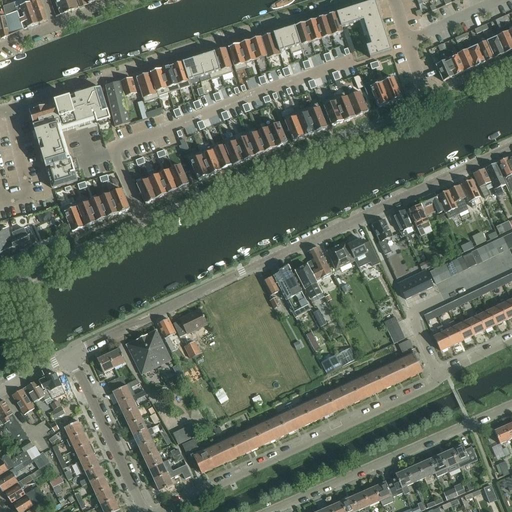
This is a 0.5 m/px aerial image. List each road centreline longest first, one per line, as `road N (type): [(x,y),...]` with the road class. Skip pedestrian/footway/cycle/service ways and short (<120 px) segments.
road 1 (tertiary): [(70,354),(511,149)]
road 2 (residential): [(0,109),(355,0)]
road 3 (residential): [(353,60),(120,147),(115,154),(145,223)]
road 4 (residential): [(161,511),(439,378)]
road 5 (residential): [(426,98),(145,223)]
road 6 (residential): [(272,511),(511,408)]
road 7 (residential): [(141,511),(70,354)]
road 8 (residential): [(1,288),(145,223)]
road 9 (residential): [(0,50),(133,0)]
